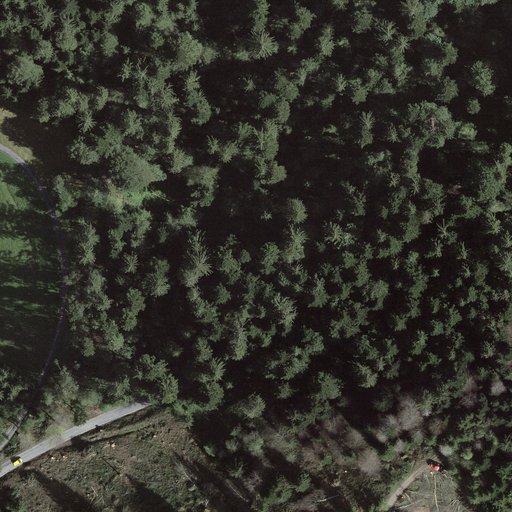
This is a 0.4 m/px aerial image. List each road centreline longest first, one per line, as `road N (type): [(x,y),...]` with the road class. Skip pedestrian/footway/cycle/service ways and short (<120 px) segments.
road 1 (unclassified): [(511,157),(457,191),(323,304),(213,369),(0,472)]
road 2 (track): [(511,423),(437,457),(384,511)]
